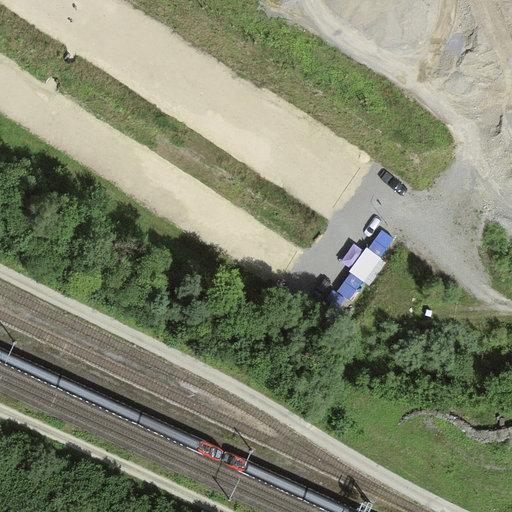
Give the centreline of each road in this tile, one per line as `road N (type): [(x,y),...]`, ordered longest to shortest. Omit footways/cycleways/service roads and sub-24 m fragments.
road 1 (track): [(0,265),(243,390),(379,476),(453,511)]
road 2 (track): [(511,312),(437,312),(394,296),(373,264),(318,55),(319,0)]
road 3 (track): [(0,408),(221,511)]
